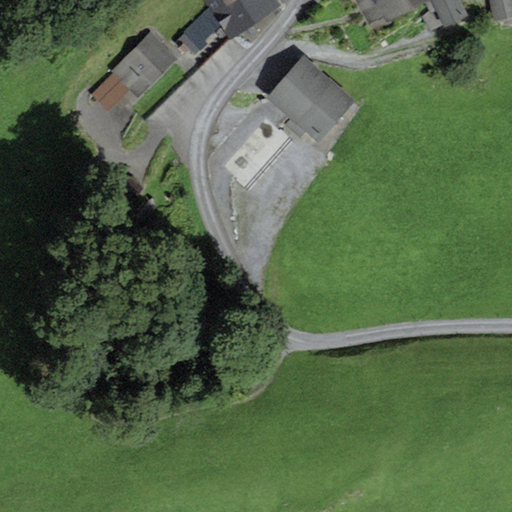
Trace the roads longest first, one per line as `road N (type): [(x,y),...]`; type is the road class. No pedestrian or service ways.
road 1 (residential): [(511,326),(309,341),(270,329),(253,314),(207,225),(194,145),(221,88),(295,0)]
road 2 (track): [(287,337),(250,395),(165,416),(95,414),(40,380),(35,361),(61,303),(83,189),(109,147)]
